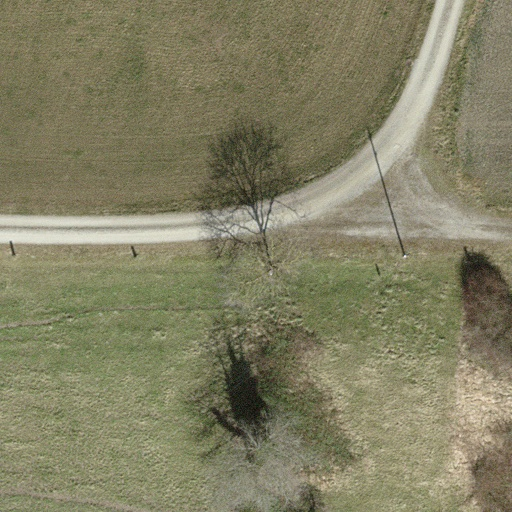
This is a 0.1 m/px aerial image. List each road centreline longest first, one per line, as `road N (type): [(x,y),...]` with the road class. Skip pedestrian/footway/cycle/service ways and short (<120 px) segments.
road 1 (track): [(328,204),(213,232),(0,236)]
road 2 (track): [(452,0),(433,68),(393,148),(328,204)]
road 3 (track): [(328,204),(511,229)]
